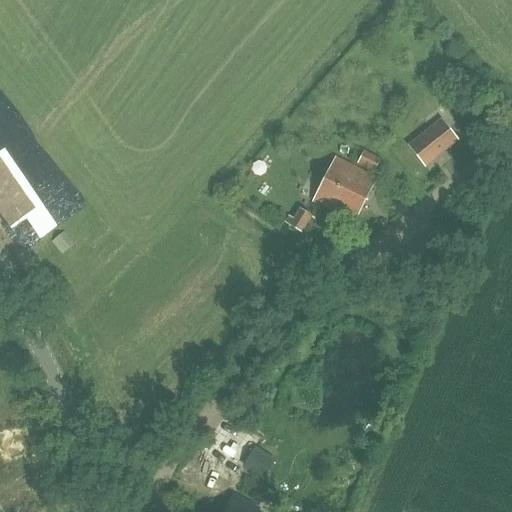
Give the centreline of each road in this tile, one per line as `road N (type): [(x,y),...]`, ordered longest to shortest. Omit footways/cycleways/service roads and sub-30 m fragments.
road 1 (track): [(138,511),(192,429),(319,289),(511,133)]
road 2 (unclassified): [(110,511),(0,279)]
